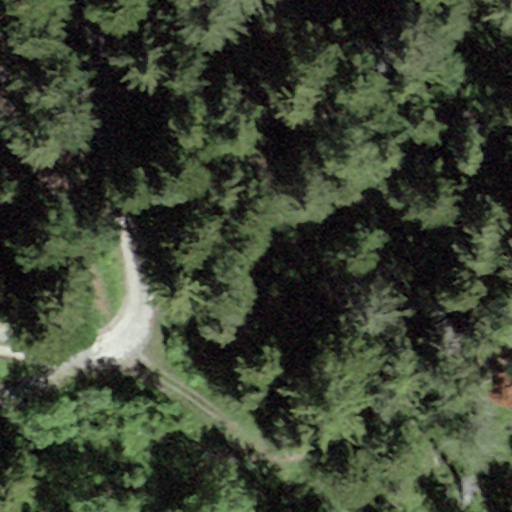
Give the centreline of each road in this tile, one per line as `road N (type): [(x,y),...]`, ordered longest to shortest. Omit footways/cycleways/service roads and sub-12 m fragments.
road 1 (track): [(102,348),(136,288),(96,0)]
road 2 (track): [(102,348),(265,451)]
